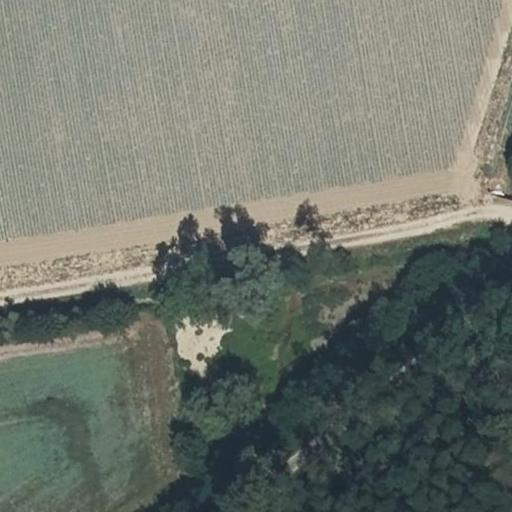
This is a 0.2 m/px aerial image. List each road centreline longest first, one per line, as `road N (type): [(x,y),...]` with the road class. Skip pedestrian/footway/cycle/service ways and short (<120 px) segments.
road 1 (track): [(0,299),(476,212),(511,219)]
road 2 (track): [(511,290),(231,511)]
